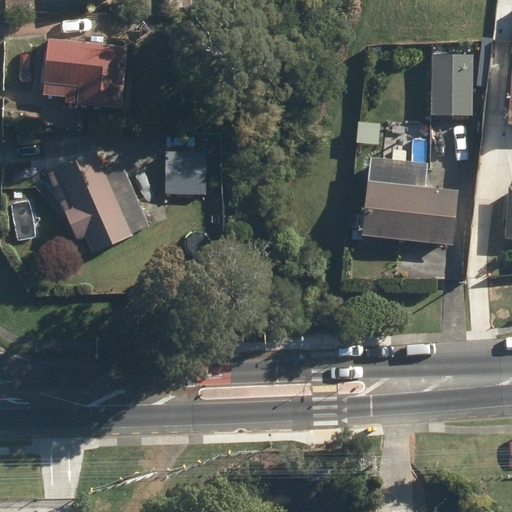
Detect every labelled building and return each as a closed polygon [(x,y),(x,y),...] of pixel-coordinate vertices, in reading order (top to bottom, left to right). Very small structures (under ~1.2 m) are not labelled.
[(170,0),(170,12),(212,12),(212,0),(170,0)] [(76,114),(123,118),(127,53),(102,51),(103,42),(93,42),(92,47),(48,44),(44,98),(67,100),(66,108),(77,109),(76,114)] [(432,118),(472,118),(473,59),(433,58),(432,118)] [(207,149),(166,149),(166,191),(208,191),(207,149)] [(85,240),(93,258),(134,241),(133,238),(148,231),(132,194),(115,201),(96,157),(56,174),(73,212),(65,216),(77,244),(85,240)] [(355,241),(446,248),(450,194),(419,191),(421,169),(365,165),(363,186),(359,186),(355,241)] [(511,191),(505,191),(501,241),(511,241),(511,191)]
